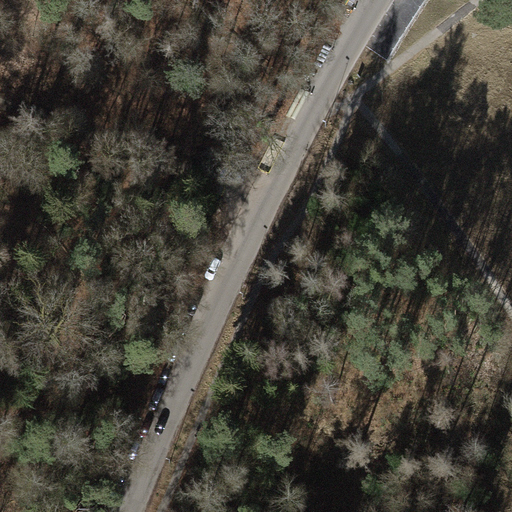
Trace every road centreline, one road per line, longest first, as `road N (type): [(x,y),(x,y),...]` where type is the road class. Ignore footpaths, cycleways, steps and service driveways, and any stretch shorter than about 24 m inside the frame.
road 1 (unclassified): [(134,511),(258,226),(382,0)]
road 2 (track): [(258,226),(152,156),(0,99)]
